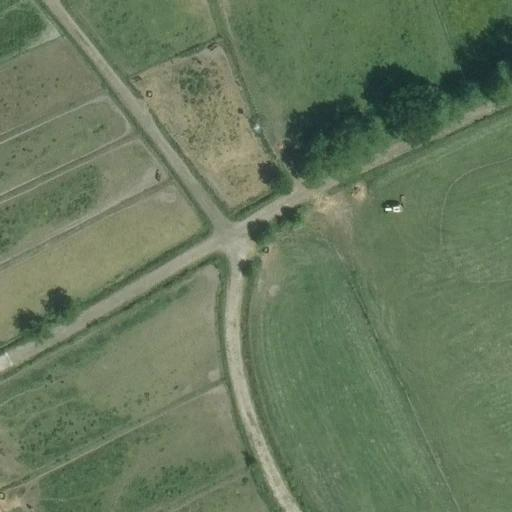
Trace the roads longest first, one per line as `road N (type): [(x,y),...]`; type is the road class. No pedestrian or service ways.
road 1 (track): [(0,362),(236,235),(48,0)]
road 2 (track): [(236,235),(511,97)]
road 3 (track): [(291,511),(253,428),(236,355),(235,293)]
